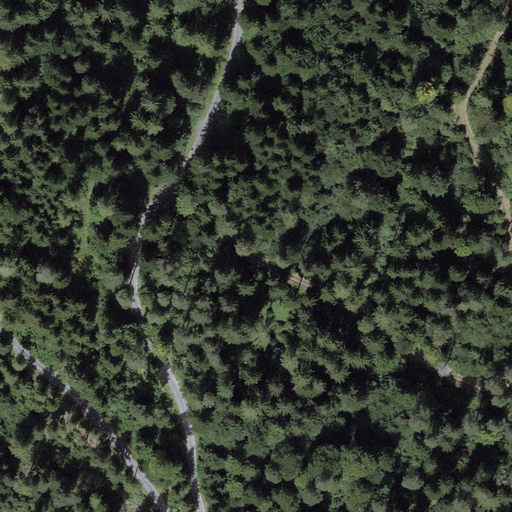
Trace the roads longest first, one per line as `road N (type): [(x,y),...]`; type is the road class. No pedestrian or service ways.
road 1 (track): [(239,0),(204,130),(144,217),(134,276),(148,336),(187,415),(201,511)]
road 2 (track): [(112,0),(132,74),(127,113),(86,203),(81,265),(98,327),(189,433)]
road 3 (track): [(511,404),(247,257),(223,233),(213,214),(215,99)]
road 4 (track): [(511,2),(462,108),(462,122),(496,179),(511,252)]
road 5 (track): [(166,511),(87,405),(0,328)]
